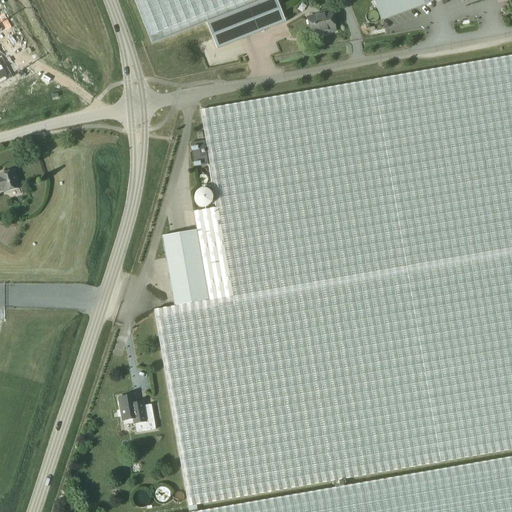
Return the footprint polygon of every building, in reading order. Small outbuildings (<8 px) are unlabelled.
[(135,0),(150,37),(204,15),(218,49),(287,19),(280,0),(135,0)] [(376,0),(373,1),(380,21),(424,5),(432,2),(434,6),(440,4),(439,0),(376,0)] [(327,34),(335,32),(330,11),(321,13),(321,15),(307,19),(311,35),(326,32),(327,34)] [(162,237),(174,307),(153,311),(187,507),(511,450),(511,56),(199,111),(205,145),(191,147),(195,166),(209,164),(216,209),(193,213),(196,231),(162,237)] [(3,193),(18,188),(12,171),(0,174),(0,191),(3,191),(3,193)] [(212,201),(212,199),(212,195),(211,193),(209,191),(208,190),(206,189),(202,188),(198,189),(195,191),(193,193),(192,195),(191,199),(192,203),(194,206),(197,208),(199,209),(201,209),(205,209),(207,208),(209,207),(210,205),(212,203),(212,201)] [(117,397),(122,422),(132,421),(133,425),(148,423),(144,401),(137,402),(135,394),(117,397)] [(511,511),(511,457),(257,502),(219,509),(201,511),(511,511)]
